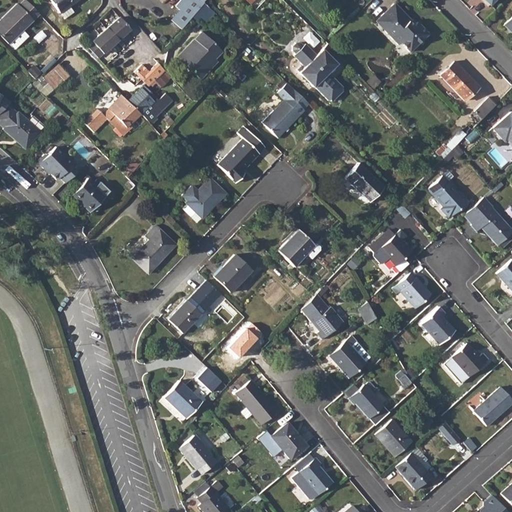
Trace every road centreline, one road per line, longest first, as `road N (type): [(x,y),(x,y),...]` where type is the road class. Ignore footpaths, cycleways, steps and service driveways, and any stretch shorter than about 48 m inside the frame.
road 1 (residential): [(115,327),(137,318),(256,197),(285,187)]
road 2 (residential): [(115,327),(76,242),(0,166)]
road 3 (residential): [(170,511),(115,327)]
road 4 (residential): [(392,511),(313,417)]
